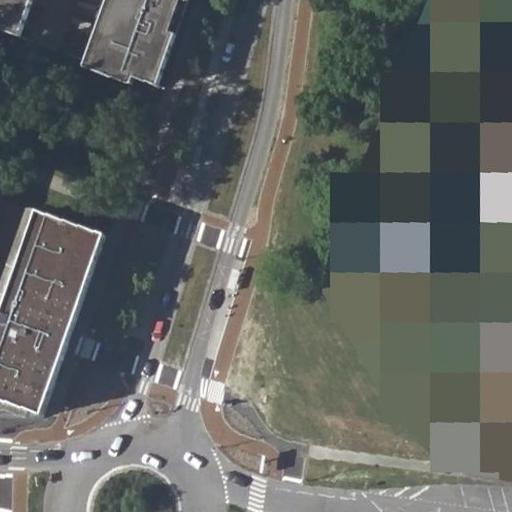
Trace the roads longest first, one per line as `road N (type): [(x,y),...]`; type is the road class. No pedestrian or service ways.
road 1 (tertiary): [(182,455),(186,395),(270,108),(285,0)]
road 2 (tertiary): [(256,0),(123,436)]
road 3 (secondary): [(349,511),(201,481)]
